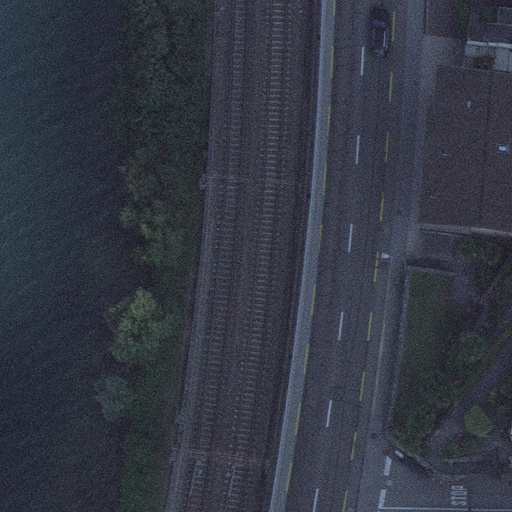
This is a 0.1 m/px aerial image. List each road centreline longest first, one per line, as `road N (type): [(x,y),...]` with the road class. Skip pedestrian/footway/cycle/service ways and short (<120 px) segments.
road 1 (primary): [(314,504),(349,228),(361,0)]
road 2 (unclassified): [(511,511),(314,504)]
